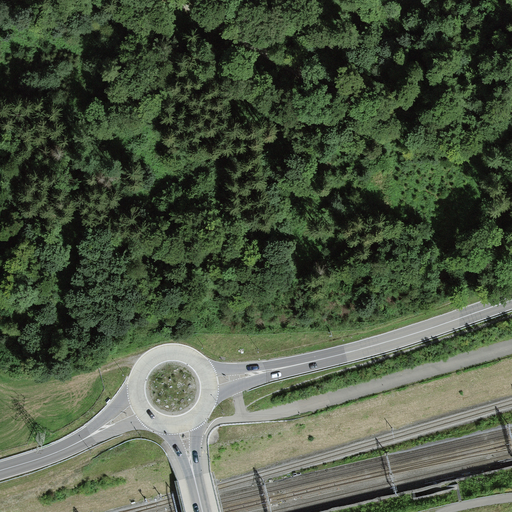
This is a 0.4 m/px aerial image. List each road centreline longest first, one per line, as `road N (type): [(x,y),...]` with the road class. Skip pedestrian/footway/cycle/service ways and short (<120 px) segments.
road 1 (secondary): [(208,381),(360,350),(511,296)]
road 2 (track): [(511,107),(404,112),(352,103),(225,29)]
road 3 (unclassified): [(511,346),(242,418)]
